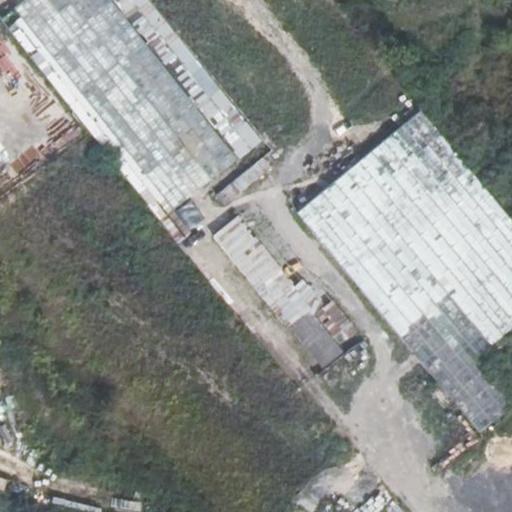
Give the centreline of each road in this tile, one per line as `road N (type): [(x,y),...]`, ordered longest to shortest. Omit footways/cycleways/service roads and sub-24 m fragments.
road 1 (unknown): [(418,511),(206,248)]
road 2 (unknown): [(256,0),(331,103)]
